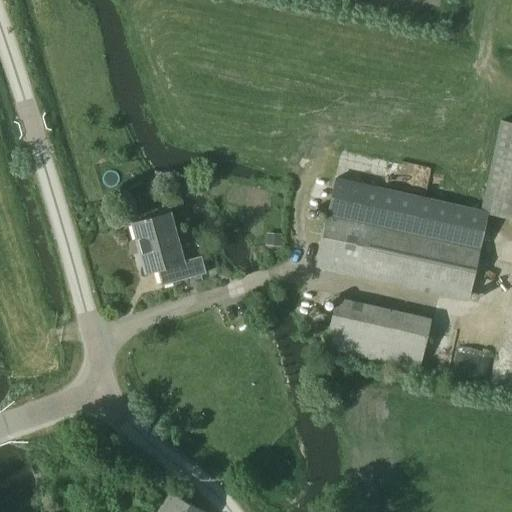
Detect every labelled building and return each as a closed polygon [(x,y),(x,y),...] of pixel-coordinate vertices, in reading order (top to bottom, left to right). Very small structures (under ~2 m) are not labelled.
[(479,213),(480,213),(511,220),(511,123),(499,121),(479,213)] [(333,183),(328,204),(314,269),(467,303),(482,238),(487,216),(333,183)] [(144,273),(157,270),(161,286),(206,273),(201,256),(183,261),(170,213),(130,224),(144,273)] [(268,234),(267,246),(280,247),(280,234),(268,234)] [(326,297),(317,341),(415,360),(424,315),(326,297)] [(511,381),(511,344),(504,344),(500,380),(511,381)] [(185,511),(182,510),(185,503),(167,493),(156,511),(185,511)] [(201,511),(185,503),(182,510),(185,511),(201,511)]
